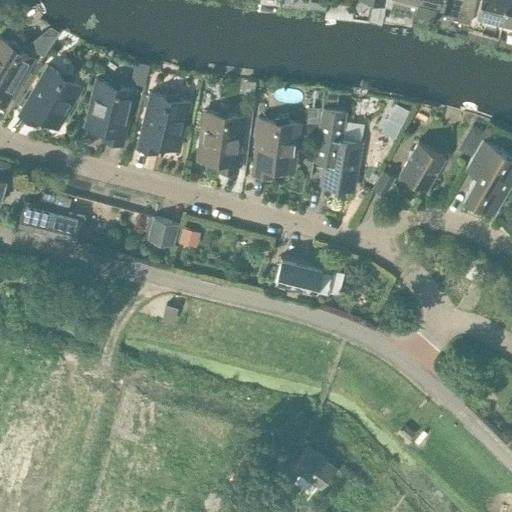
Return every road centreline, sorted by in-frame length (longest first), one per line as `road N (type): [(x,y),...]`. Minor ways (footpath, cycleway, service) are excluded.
road 1 (unclassified): [(407,366),(349,330),(301,313),(0,234)]
road 2 (residential): [(359,239),(0,137)]
road 3 (residential): [(511,248),(484,229),(424,215),(359,239)]
road 4 (unclassified): [(511,464),(407,366)]
